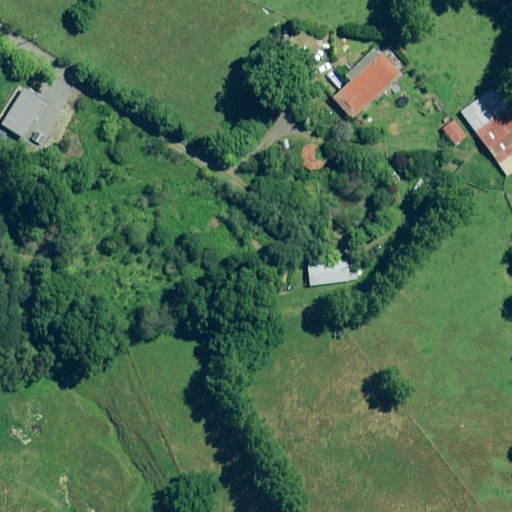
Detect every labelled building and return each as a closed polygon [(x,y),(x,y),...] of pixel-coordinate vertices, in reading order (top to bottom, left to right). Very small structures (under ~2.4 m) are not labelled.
[(400,73),(381,52),(332,97),(352,118),(400,73)] [(511,171),(511,111),(494,87),(461,111),(508,175),(511,171)] [(467,136),(455,120),(443,128),(455,144),(467,136)] [(328,167),(324,143),(304,146),(300,156),(302,165),(312,170),(328,167)] [(351,280),(348,260),(308,265),(311,285),(351,280)]
